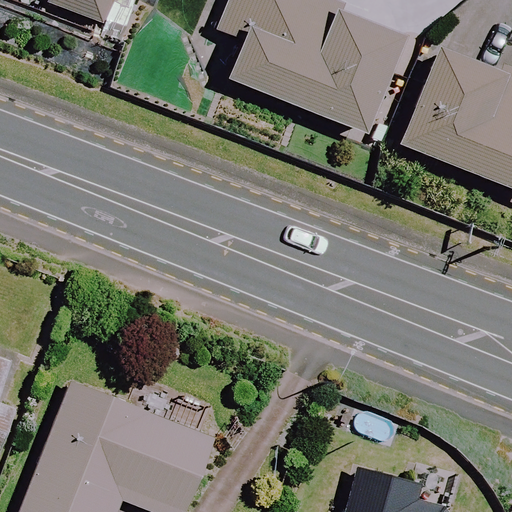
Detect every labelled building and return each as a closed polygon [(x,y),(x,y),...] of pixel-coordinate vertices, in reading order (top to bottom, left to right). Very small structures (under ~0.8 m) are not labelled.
[(51,0),(49,5),(98,23),(106,0),(51,0)] [(231,0),(218,33),(244,44),(228,84),(360,137),(401,36),(310,0),(231,0)] [(511,85),(434,53),(395,148),(511,195),(511,85)] [(0,437),(9,413),(0,409),(0,382),(7,365),(0,362),(0,437)] [(179,511),(209,441),(70,384),(17,511),(110,511),(116,499),(146,511),(179,511)] [(438,511),(412,504),(417,487),(358,470),(345,511),(438,511)]
